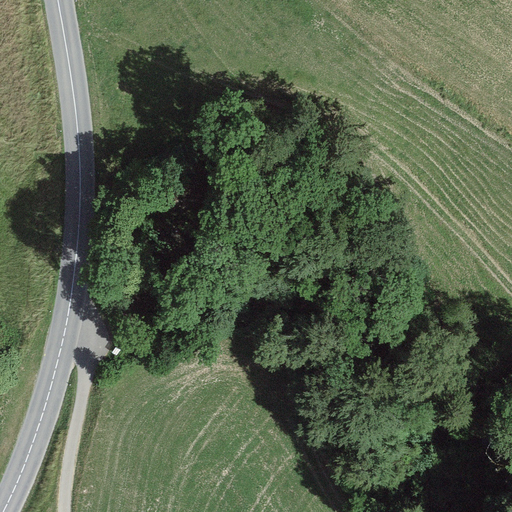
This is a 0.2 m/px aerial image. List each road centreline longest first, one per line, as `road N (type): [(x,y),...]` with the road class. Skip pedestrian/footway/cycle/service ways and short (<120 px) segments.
road 1 (track): [(62,26),(321,115),(368,141),(511,287)]
road 2 (secondary): [(58,0),(79,152),(76,257),(58,359),(3,511)]
road 3 (track): [(64,511),(86,368),(83,345),(66,324)]
